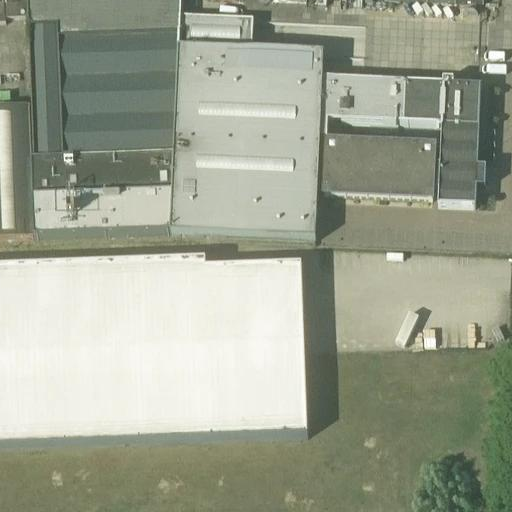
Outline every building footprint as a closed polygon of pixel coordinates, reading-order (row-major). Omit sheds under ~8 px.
[(441,91),(321,85),(322,61),(250,58),(252,26),(181,22),(181,0),(304,0),(484,8),(483,0),(28,0),(29,4),(30,23),(37,243),(170,240),(317,244),(320,189),(324,189),(324,200),(432,206),(433,195),(438,195),(437,212),(475,214),(476,193),(485,194),(486,173),(476,173),(478,131),(481,92),(452,91),(452,86),(441,85),(441,91)] [(30,23),(29,4),(26,4),(7,4),(8,9),(8,24),(30,23)] [(8,24),(8,9),(0,8),(0,29),(8,29),(8,24)] [(0,244),(36,243),(31,111),(0,111),(0,244)] [(206,266),(0,273),(0,453),(308,442),(302,271),(207,274),(206,266)]
